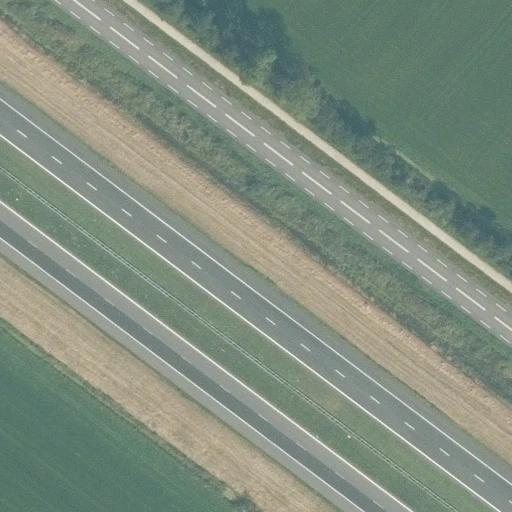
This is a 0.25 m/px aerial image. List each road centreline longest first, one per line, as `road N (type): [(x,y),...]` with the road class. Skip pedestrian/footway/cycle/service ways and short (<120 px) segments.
road 1 (motorway): [(511,509),(0,122)]
road 2 (tertiary): [(511,339),(60,0)]
road 3 (motorway): [(0,227),(375,511)]
